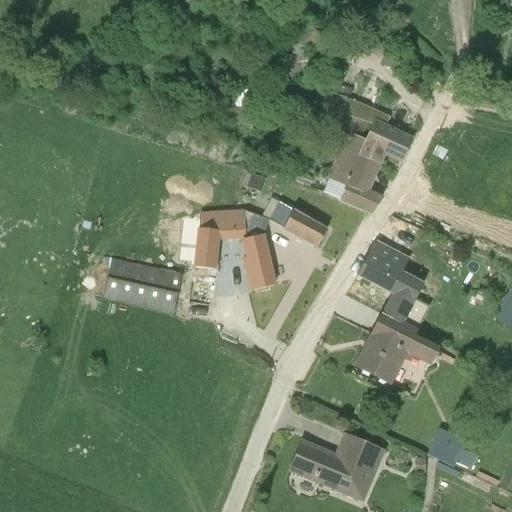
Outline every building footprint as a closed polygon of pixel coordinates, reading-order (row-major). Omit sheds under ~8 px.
[(294,23),(283,50),(302,57),(305,48),(324,54),(330,35),(294,23)] [(357,155),(378,164),(382,152),(401,161),(411,140),(384,128),(389,117),(365,107),(346,101),(351,89),(339,85),(345,66),(331,61),(324,80),(317,78),(314,87),(312,87),(306,104),(350,116),(372,122),(357,155)] [(231,105),(257,110),(258,107),(260,93),(234,87),(232,102),(231,105)] [(257,110),(231,105),(228,105),(227,113),(232,113),(230,122),(255,127),(257,110)] [(372,122),(350,116),(324,178),(328,179),(322,193),(372,213),(381,198),(366,191),(378,164),(357,155),(372,122)] [(249,174),(245,187),(261,193),(265,179),(249,174)] [(219,210),(218,239),(241,240),(244,258),(243,258),(251,291),(273,285),(261,237),(267,222),(316,248),(320,240),(326,229),(299,215),(270,199),(268,203),(260,217),(244,211),(244,208),(219,210)] [(218,239),(219,210),(198,211),(192,268),(214,271),(218,239)] [(401,273),(404,267),(407,261),(375,242),(356,275),(393,294),(383,314),(417,330),(438,294),(431,290),(401,273)] [(110,259),(101,299),(172,314),(181,275),(110,259)] [(401,273),(431,290),(434,282),(404,267),(401,273)] [(511,286),(493,318),(511,328),(511,286)] [(375,338),(359,368),(391,384),(403,360),(409,362),(411,358),(429,366),(439,348),(413,336),(417,330),(383,314),(382,314),(371,335),(375,338)] [(375,338),(371,335),(369,334),(353,365),(359,368),(375,338)] [(435,434),(463,447),(465,442),(438,429),(435,434)] [(300,441),(288,471),(363,502),(384,451),(341,434),(333,455),(300,441)] [(463,447),(435,434),(426,455),(453,467),(456,460),(464,464),(467,456),(460,453),(463,447)] [(414,458),(414,474),(425,474),(425,458),(414,458)] [(511,458),(498,490),(505,493),(511,475),(511,458)] [(465,466),(463,471),(496,487),(498,482),(465,466)]
